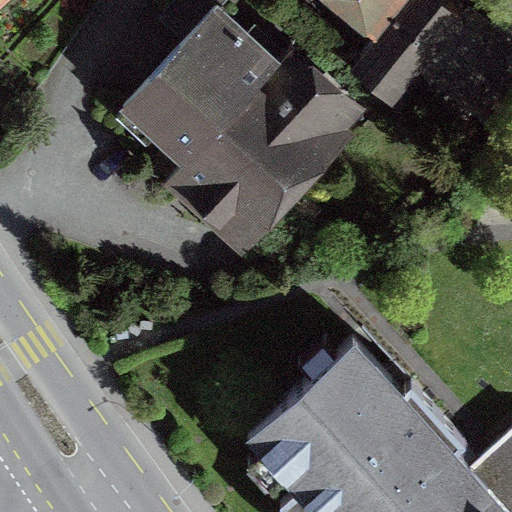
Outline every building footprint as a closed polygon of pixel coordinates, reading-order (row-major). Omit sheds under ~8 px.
[(182,159),(286,49),(283,46),(274,56),(219,5),(223,0),(175,0),(162,14),(186,36),(123,103),(182,159)] [(357,0),(385,22),(403,0),(357,0)] [(442,20),(419,0),(403,0),(385,22),(359,55),(392,82),(442,20)] [(511,5),(501,24),(511,30),(511,5)] [(431,51),(434,52),(506,107),(508,108),(511,101),(511,40),(501,32),(496,33),(466,9),(431,51)] [(286,49),(182,159),(166,176),(230,235),(349,108),(286,49)] [(511,511),(511,422),(470,460),(456,445),(465,436),(411,376),(402,385),(353,331),(247,426),(296,480),(280,495),(295,511),(511,511)]
